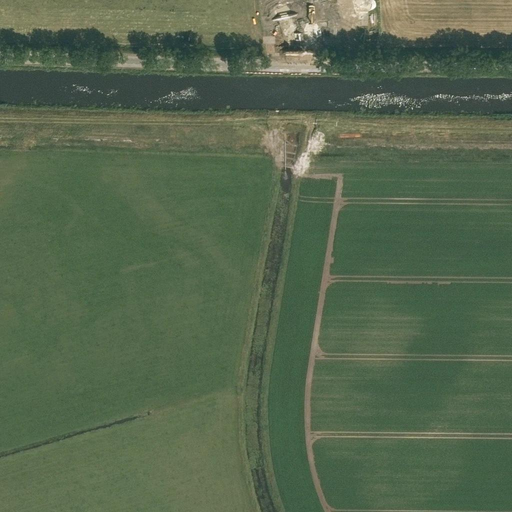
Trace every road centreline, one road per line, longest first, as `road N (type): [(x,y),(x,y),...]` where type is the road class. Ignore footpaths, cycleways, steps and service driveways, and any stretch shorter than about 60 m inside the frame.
road 1 (unclassified): [(511,67),(0,55)]
road 2 (track): [(511,126),(0,122)]
